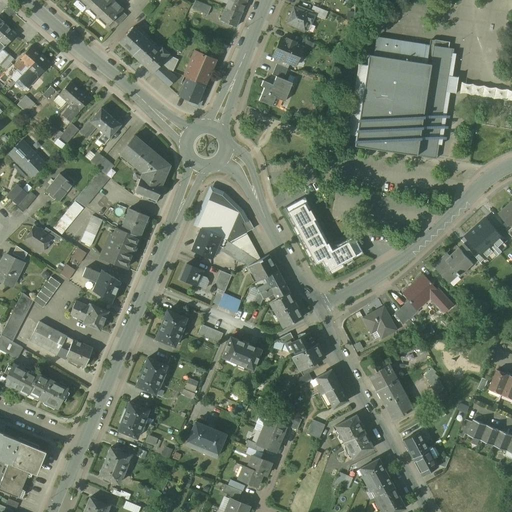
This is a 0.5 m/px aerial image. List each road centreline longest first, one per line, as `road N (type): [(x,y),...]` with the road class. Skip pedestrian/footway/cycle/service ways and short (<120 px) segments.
road 1 (residential): [(317,311),(411,254),(511,167)]
road 2 (residential): [(317,311),(427,511)]
road 3 (residential): [(225,154),(241,163),(317,311)]
road 4 (residential): [(148,286),(273,335),(317,311)]
road 5 (tertiary): [(82,446),(148,286)]
road 6 (tertiary): [(214,128),(270,0)]
road 7 (tertiary): [(148,286),(197,164)]
road 8 (track): [(391,430),(442,400),(450,386),(423,344)]
road 9 (residential): [(189,135),(95,57)]
